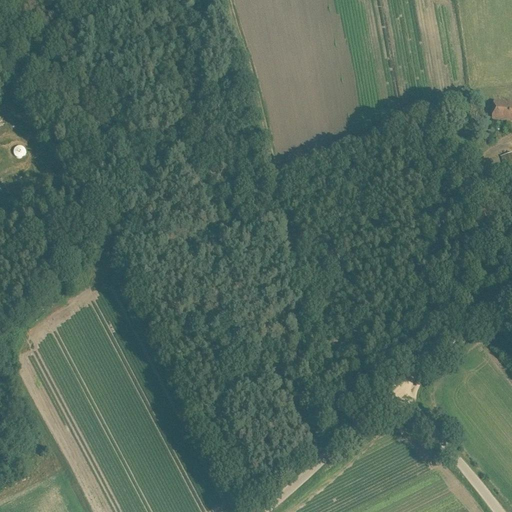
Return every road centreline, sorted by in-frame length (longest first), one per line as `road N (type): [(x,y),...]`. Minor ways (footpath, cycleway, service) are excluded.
road 1 (track): [(224,0),(288,233),(300,394),(326,455)]
road 2 (track): [(214,0),(197,97),(181,136),(109,248)]
road 3 (unclassified): [(260,511),(402,388)]
road 4 (unclassified): [(502,511),(402,388)]
road 5 (track): [(402,388),(511,287)]
